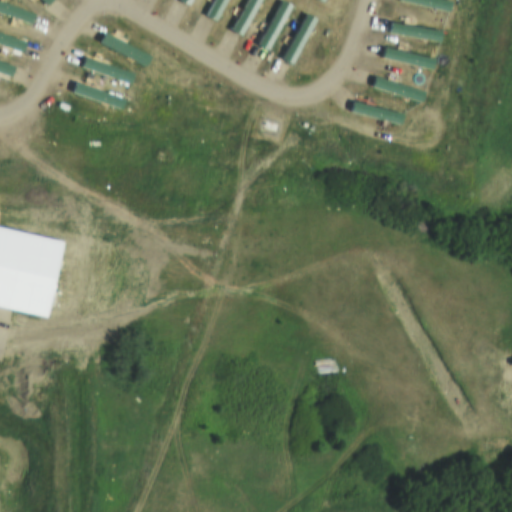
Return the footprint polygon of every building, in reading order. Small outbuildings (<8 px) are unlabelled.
[(0,0),(30,11),(25,24),(0,15),(0,0)] [(208,0),(221,0),(209,22),(199,17),(208,0)] [(241,0),(255,0),(235,37),(225,31),(241,0)] [(275,0),(280,0),(288,4),(262,51),(251,46),(275,0)] [(394,0),(445,0),(442,13),(394,1),(394,0)] [(301,12),(312,18),(286,65),(275,59),(301,12)] [(386,21),(435,30),(432,44),(384,36),(386,21)] [(0,32),(20,40),(16,52),(0,46),(0,32)] [(101,33),(145,58),(139,68),(95,44),(101,33)] [(380,46),(428,57),(425,72),(376,61),(380,46)] [(82,55),(128,73),(123,86),(77,68),(82,55)] [(0,61),(10,65),(6,76),(0,73),(0,61)] [(372,76),(418,90),(414,104),(367,90),(372,76)] [(72,81),(118,99),(113,111),(68,93),(72,81)] [(349,100),(396,113),(392,127),(345,114),(349,100)]
